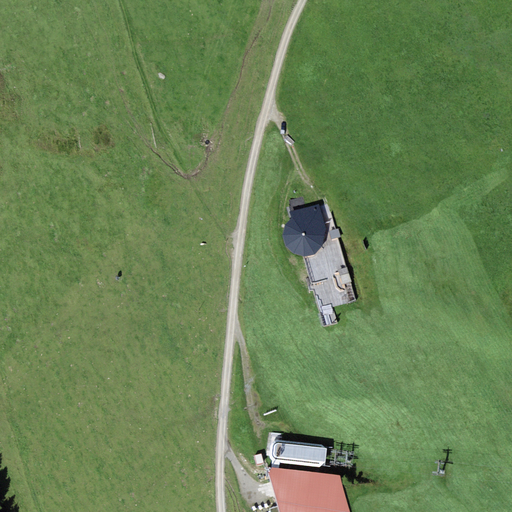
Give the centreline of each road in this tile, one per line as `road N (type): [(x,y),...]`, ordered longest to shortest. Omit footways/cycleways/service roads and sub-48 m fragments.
road 1 (track): [(240,247),(224,511)]
road 2 (track): [(303,0),(267,111),(240,247)]
